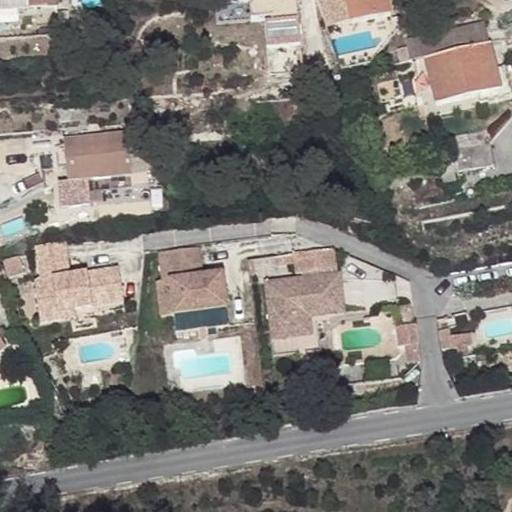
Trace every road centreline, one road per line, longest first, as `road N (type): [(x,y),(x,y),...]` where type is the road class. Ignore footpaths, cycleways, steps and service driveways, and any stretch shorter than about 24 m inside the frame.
road 1 (tertiary): [(431,417),(0,488)]
road 2 (residential): [(435,286),(296,223),(84,245)]
road 3 (residential): [(435,286),(425,316),(431,417)]
